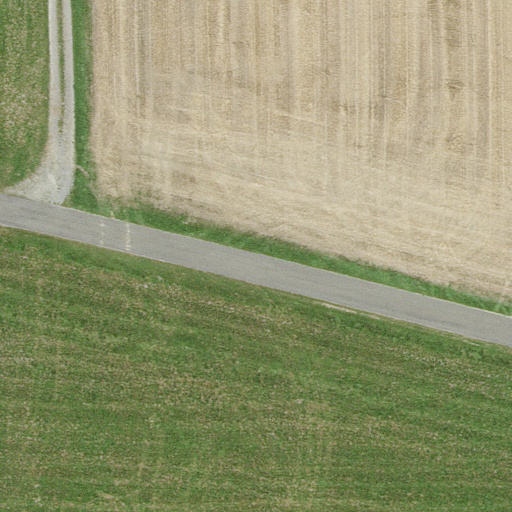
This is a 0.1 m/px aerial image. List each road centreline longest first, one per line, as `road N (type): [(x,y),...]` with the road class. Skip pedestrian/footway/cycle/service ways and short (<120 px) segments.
road 1 (unclassified): [(0,209),(511,335)]
road 2 (track): [(56,0),(62,222)]
